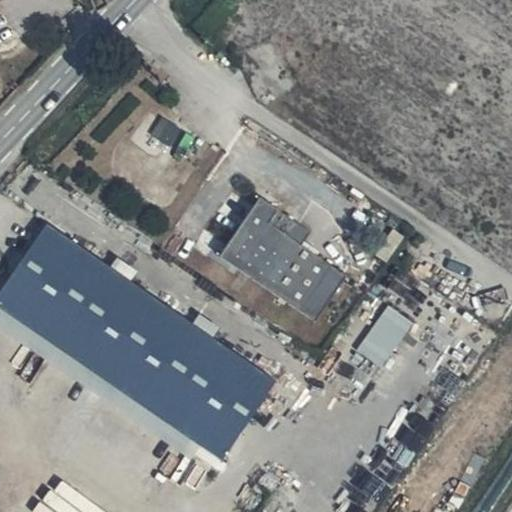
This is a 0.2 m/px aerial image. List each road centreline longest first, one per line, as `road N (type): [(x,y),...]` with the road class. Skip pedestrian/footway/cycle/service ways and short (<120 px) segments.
road 1 (track): [(152,0),(177,43),(262,114),(511,283)]
road 2 (secondary): [(135,0),(0,141)]
